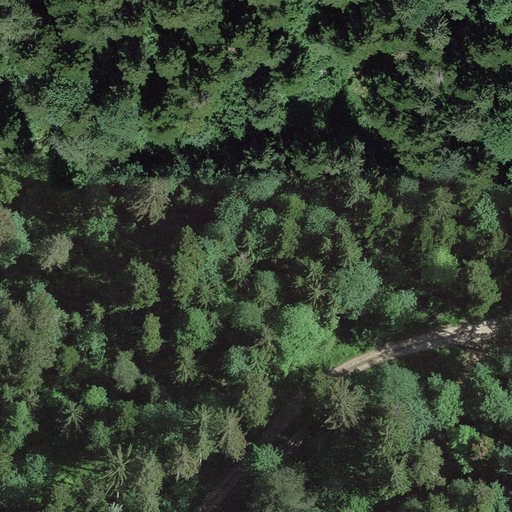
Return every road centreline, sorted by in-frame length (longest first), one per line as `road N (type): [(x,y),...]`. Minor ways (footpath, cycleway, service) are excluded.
road 1 (track): [(487,328),(387,352),(319,385),(203,511)]
road 2 (track): [(300,94),(511,192)]
road 3 (track): [(422,511),(487,328),(511,320)]
